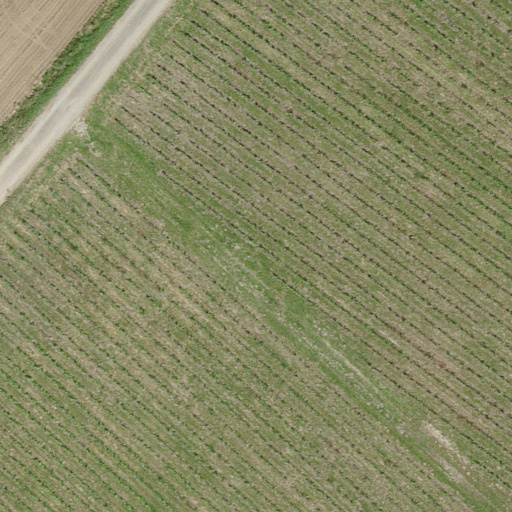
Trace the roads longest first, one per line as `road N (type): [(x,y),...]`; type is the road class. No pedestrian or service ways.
road 1 (track): [(498,511),(59,112)]
road 2 (unclassified): [(0,184),(152,0)]
